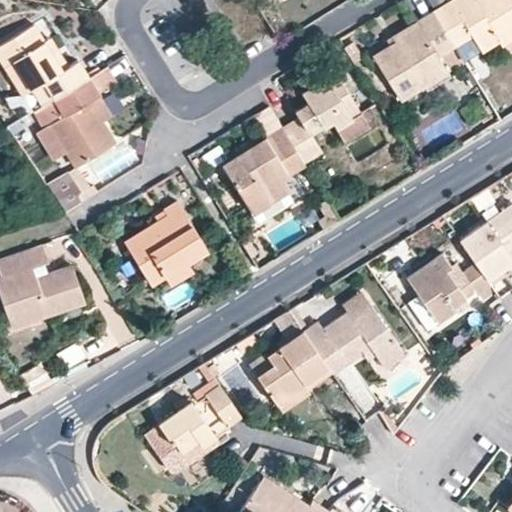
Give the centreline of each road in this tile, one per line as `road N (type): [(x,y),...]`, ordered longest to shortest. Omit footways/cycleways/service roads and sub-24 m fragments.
road 1 (residential): [(39,433),(511,142)]
road 2 (residential): [(370,0),(185,106),(129,29),(125,14),(133,0)]
road 3 (residential): [(437,511),(420,482),(424,459),(511,361)]
